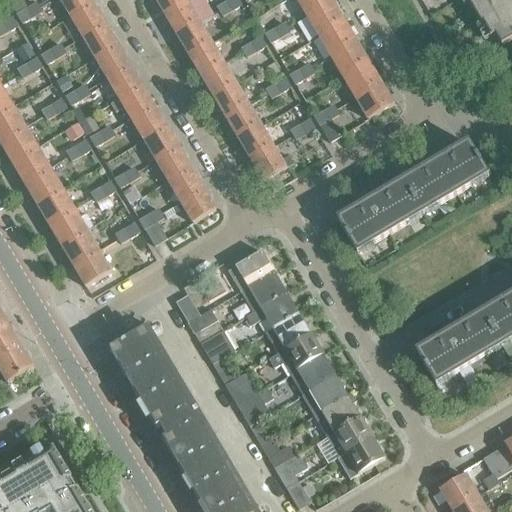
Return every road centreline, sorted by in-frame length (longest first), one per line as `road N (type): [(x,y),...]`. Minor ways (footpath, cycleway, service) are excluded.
road 1 (residential): [(282,210),(433,123),(360,0)]
road 2 (residential): [(432,468),(282,210)]
road 3 (residential): [(255,225),(115,0)]
road 4 (residential): [(281,511),(149,290)]
road 5 (tertiary): [(156,511),(79,380)]
road 6 (residential): [(149,290),(255,225)]
